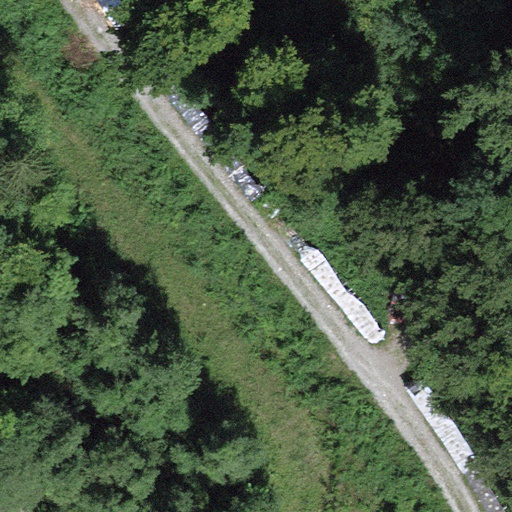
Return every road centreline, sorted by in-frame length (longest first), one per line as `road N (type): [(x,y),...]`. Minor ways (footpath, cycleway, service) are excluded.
road 1 (track): [(72,0),(389,388),(457,511)]
road 2 (track): [(389,388),(511,332)]
